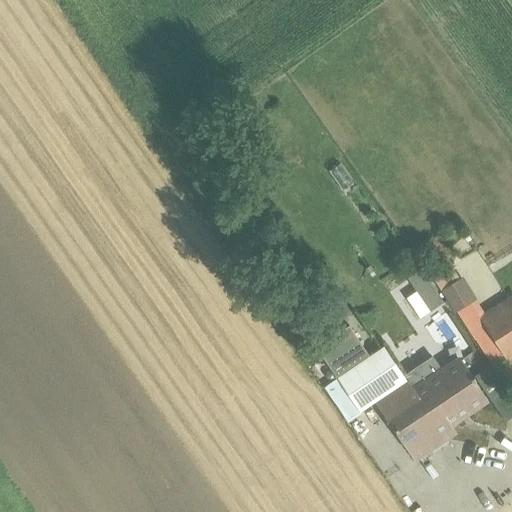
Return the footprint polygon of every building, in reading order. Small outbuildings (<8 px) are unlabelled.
[(341,165),(330,173),(344,191),(354,184),(341,165)] [(451,267),(434,279),(456,314),(458,313),(494,371),(507,363),(510,368),(511,366),(511,294),(484,313),(462,278),(460,280),(451,267)] [(371,277),(378,289),(391,282),(385,270),(371,277)] [(417,292),(406,299),(420,319),(443,303),(421,271),(409,279),(417,292)] [(336,379),(369,357),(349,327),(316,348),(336,379)] [(369,357),(336,379),(324,388),(348,424),(375,405),(415,462),(420,459),(447,440),(449,438),(451,426),(487,403),(458,357),(441,369),(433,356),(404,375),(385,346),(369,357)] [(511,406),(486,370),(476,378),(505,422),(511,417),(511,406)] [(447,440),(420,459),(422,462),(449,443),(447,440)] [(364,452),(375,466),(383,460),(371,446),(364,452)]
